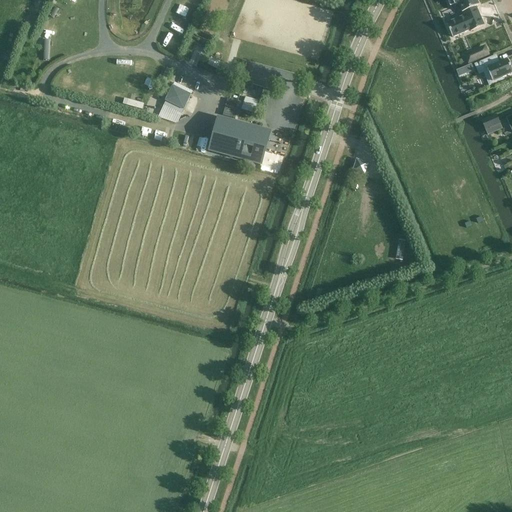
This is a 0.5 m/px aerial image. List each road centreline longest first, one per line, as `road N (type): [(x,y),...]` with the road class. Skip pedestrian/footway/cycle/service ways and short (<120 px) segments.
road 1 (tertiary): [(202,511),(273,294)]
road 2 (tertiary): [(306,195),(379,0)]
